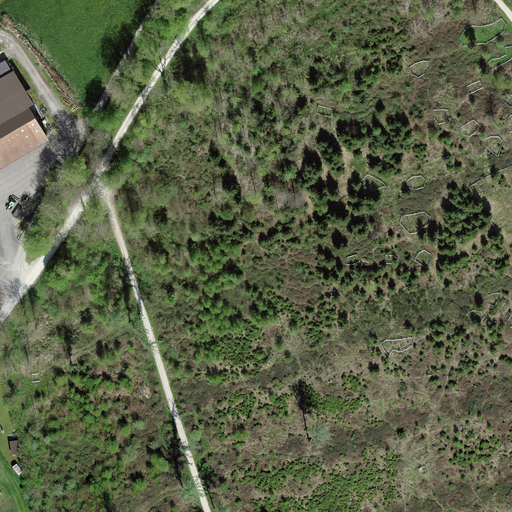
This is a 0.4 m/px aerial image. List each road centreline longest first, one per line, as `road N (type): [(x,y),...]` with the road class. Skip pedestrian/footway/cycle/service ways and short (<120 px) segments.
road 1 (track): [(215,0),(159,68),(18,296)]
road 2 (track): [(101,172),(205,511)]
road 3 (track): [(18,296),(27,235),(160,0)]
